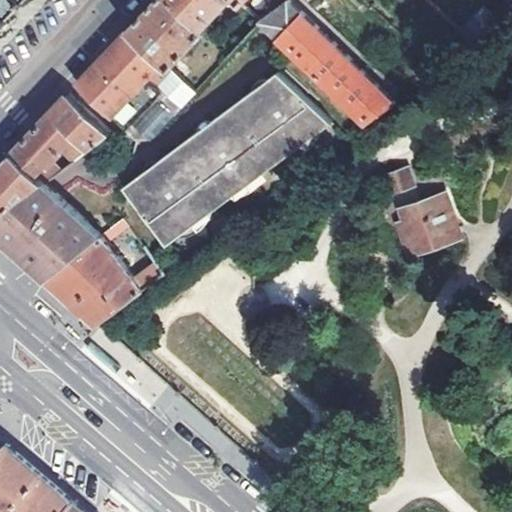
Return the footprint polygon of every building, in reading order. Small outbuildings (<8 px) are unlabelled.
[(0,0),(0,38),(2,41),(5,41),(5,36),(9,33),(13,34),(14,30),(10,29),(12,24),(19,17),(16,14),(27,2),(31,5),(34,0),(0,0)] [(157,0),(135,23),(131,27),(186,79),(193,72),(180,58),(209,29),(206,26),(178,0),(157,0)] [(178,0),(206,26),(229,0),(178,0)] [(291,0),(289,0),(261,20),(367,123),(397,101),(291,0)] [(478,41),(502,24),(486,8),(466,29),(478,41)] [(106,54),(78,83),(123,126),(125,124),(139,138),(156,137),(198,91),(186,79),(131,27),(106,54)] [(179,237),(176,234),(212,207),(214,205),(217,208),(233,196),(230,192),(263,168),(266,171),(290,154),(287,150),(318,127),(321,130),(332,121),(281,70),(127,187),(170,244),(179,237)] [(61,101),(52,111),(90,148),(112,132),(70,92),(61,101)] [(15,150),(46,180),(90,148),(52,111),(21,144),(15,150)] [(318,127),(287,150),(288,151),(290,152),(296,154),(300,154),(304,153),(310,150),(314,147),(316,144),(318,140),(319,135),(318,127)] [(0,214),(46,180),(15,150),(9,156),(0,165),(0,214)] [(386,175),(391,192),(417,183),(413,166),(386,175)] [(263,168),(230,192),(231,193),(235,195),(241,197),(248,196),(256,193),(260,189),(263,182),(264,176),(264,171),(263,168)] [(0,235),(50,279),(91,244),(104,234),(67,200),(46,180),(0,214),(0,235)] [(459,227),(447,194),(407,207),(411,220),(402,223),(413,253),(462,236),(459,227)] [(212,207),(176,234),(180,236),(183,237),(186,238),(190,238),(195,237),(198,237),(202,235),(204,233),(207,230),(209,227),(212,222),(212,219),(213,215),(212,211),(212,207)] [(131,212),(104,234),(111,242),(133,225),(138,233),(142,229),(131,212)] [(91,244),(50,279),(62,290),(78,304),(86,311),(100,324),(165,275),(156,261),(136,277),(111,242),(104,234),(91,244)] [(92,341),(87,346),(116,373),(121,367),(92,341)] [(84,511),(9,447),(6,444),(1,450),(0,451),(0,511),(1,511),(84,511)]
